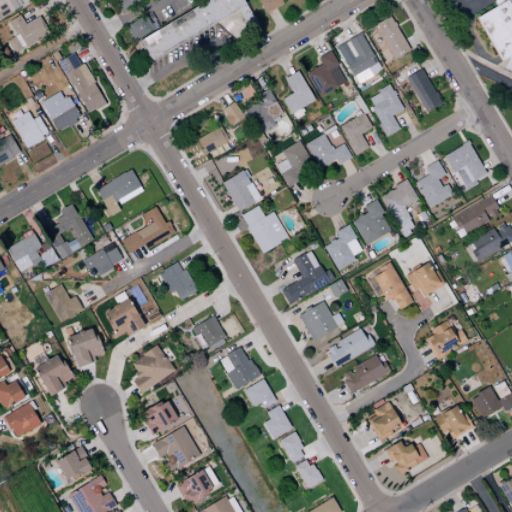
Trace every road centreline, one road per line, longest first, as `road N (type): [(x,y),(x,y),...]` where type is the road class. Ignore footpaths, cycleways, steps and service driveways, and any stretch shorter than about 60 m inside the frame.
road 1 (residential): [(74,0),(377,511)]
road 2 (residential): [(352,0),(0,212)]
road 3 (residential): [(416,0),(511,160)]
road 4 (residential): [(481,107),(329,202)]
road 5 (residential): [(263,511),(186,373)]
road 6 (residential): [(511,441),(393,511)]
road 7 (residential): [(154,511),(97,404)]
